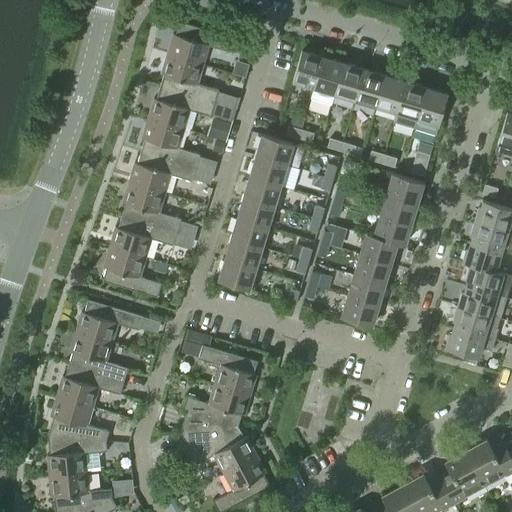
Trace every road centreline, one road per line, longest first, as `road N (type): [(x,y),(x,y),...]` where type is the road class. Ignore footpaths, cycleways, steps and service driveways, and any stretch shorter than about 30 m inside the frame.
road 1 (residential): [(402,362),(493,67)]
road 2 (residential): [(187,296),(280,3)]
road 3 (tertiary): [(28,230),(77,106),(104,0)]
road 4 (residential): [(162,511),(143,472),(144,429),(187,296)]
road 5 (residential): [(402,362),(187,296)]
road 6 (residential): [(280,3),(493,67)]
road 7 (residential): [(373,463),(511,391)]
